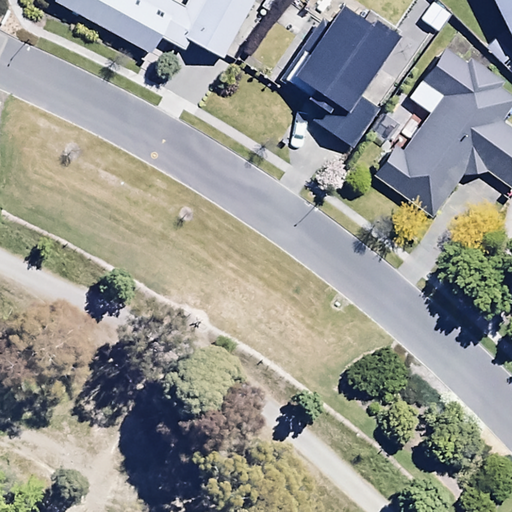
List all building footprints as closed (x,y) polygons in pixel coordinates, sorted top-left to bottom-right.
[(157,0),(56,0),(52,9),(150,63),(159,47),(184,61),(190,50),(223,68),(260,2),(255,0),(194,0),(185,16),(157,0)] [(511,0),(487,0),(511,51),(511,0)] [(451,22),(432,8),(419,26),(437,40),(451,22)] [(381,76),(398,48),(374,33),(371,38),(341,19),(329,38),(316,31),(278,93),(317,117),(308,132),(349,157),(394,85),(381,76)] [(432,224),(462,183),(487,179),(511,197),(511,138),(499,129),(511,111),(511,108),(497,97),(503,89),(470,64),(464,72),(446,59),(422,90),(443,106),(403,160),(397,155),(376,182),(432,224)]
